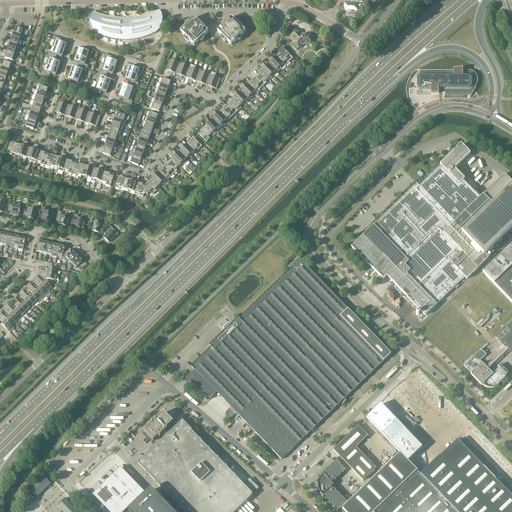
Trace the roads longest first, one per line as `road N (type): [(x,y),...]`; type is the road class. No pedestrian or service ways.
road 1 (trunk): [(449,0),(8,430)]
road 2 (trunk): [(42,414),(390,74)]
road 3 (tertiary): [(418,353),(314,255),(308,231),(415,119),(454,105),(482,113)]
road 4 (unclassified): [(119,285),(293,123),(359,37)]
road 5 (unclassified): [(283,484),(418,353)]
road 6 (trunk): [(390,74),(433,49),(459,47),(490,76),(482,113)]
road 7 (unclassified): [(283,484),(169,387)]
road 8 (residential): [(71,477),(169,387)]
road 9 (trunk): [(503,125),(499,82),(477,34),(483,0)]
